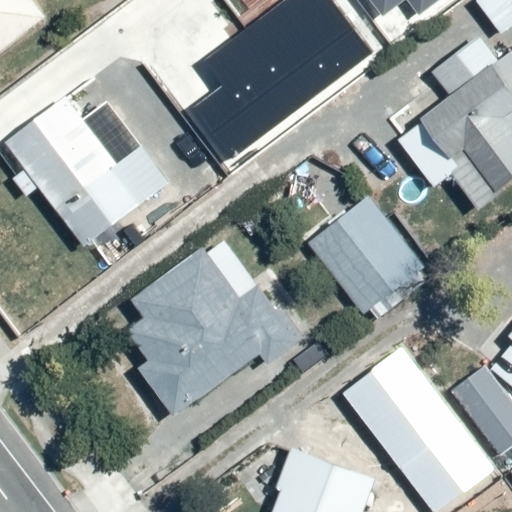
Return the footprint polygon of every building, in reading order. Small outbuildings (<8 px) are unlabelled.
[(0,0),(0,47),(44,14),(33,0),(0,0)] [(511,0),(476,0),(501,31),(511,22),(511,0)] [(310,102),(239,8),(200,37),(194,30),(143,68),(219,170),(310,102)] [(511,48),(498,59),(479,32),(430,69),(377,108),(433,183),(455,167),(479,200),(511,175),(511,48)] [(63,91),(3,136),(24,163),(7,176),(24,198),(41,185),(84,243),(169,179),(142,143),(117,162),(63,91)] [(422,265),(370,197),(310,242),(363,311),(422,265)] [(290,384),(330,356),(281,286),(273,292),(265,280),(242,296),(205,245),(134,294),(147,312),(95,348),(115,378),(139,362),(173,411),(264,347),(290,384)] [(511,376),(511,328),(488,358),(511,376)] [(511,400),(486,367),(448,396),(499,462),(511,451),(511,400)] [(360,511),(375,473),(295,445),(270,511),(360,511)]
